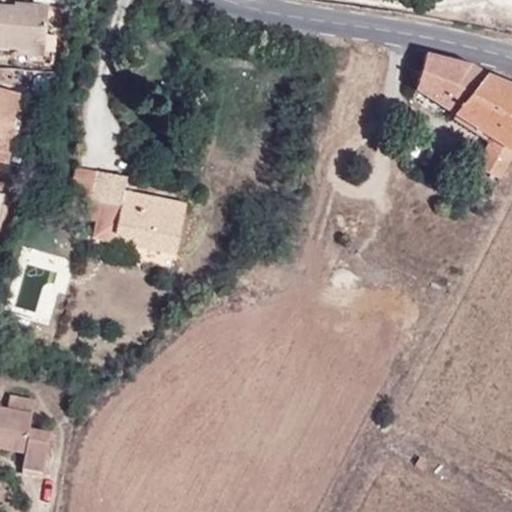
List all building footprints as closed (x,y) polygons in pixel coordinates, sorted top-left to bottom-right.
[(0,48),(45,51),(49,5),(15,2),(15,6),(0,4),(0,48)] [(471,67),(425,53),(420,71),(414,70),(411,78),(418,80),(415,89),(494,138),(478,168),(500,179),(511,156),(511,87),(485,75),(471,67)] [(0,162),(7,164),(15,133),(11,132),(21,93),(0,88),(0,162)] [(11,132),(15,133),(19,134),(29,95),(21,93),(11,132)] [(120,208),(117,226),(114,241),(177,254),(187,204),(124,192),(127,177),(96,171),(91,203),(106,205),(120,208)] [(103,223),(117,226),(120,208),(106,205),(103,223)] [(44,472),(52,432),(31,428),(35,400),(10,395),(7,408),(0,406),(0,447),(25,453),(22,468),(44,472)]
